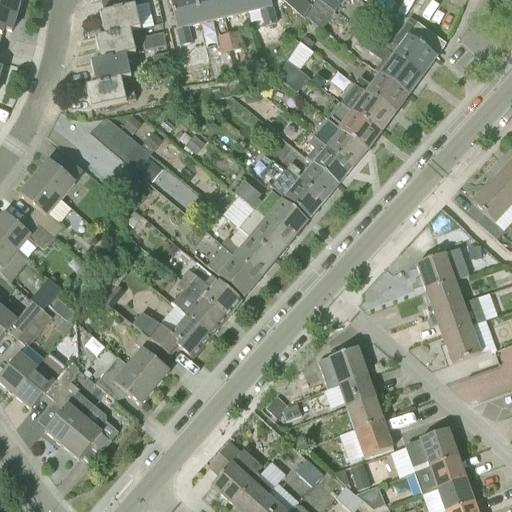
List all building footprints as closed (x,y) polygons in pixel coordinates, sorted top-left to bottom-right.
[(20,3),(12,1),(12,0),(0,0),(0,13),(16,18),(20,3)] [(100,17),(105,39),(132,33),(140,32),(135,9),(132,0),(112,0),(101,3),(104,16),(100,17)] [(201,26),(195,0),(172,0),(170,1),(181,48),(191,45),(188,29),(201,26)] [(195,0),(201,26),(225,20),(219,0),(195,0)] [(219,0),(225,20),(248,15),(244,0),(219,0)] [(244,0),(248,15),(260,12),(264,28),(276,26),(269,0),(244,0)] [(281,0),(302,18),(313,0),(281,0)] [(322,31),(335,15),(316,0),(305,20),(322,31)] [(0,36),(2,37),(3,31),(11,33),(16,18),(0,13),(0,36)] [(446,47),(410,21),(401,34),(436,60),(446,47)] [(132,33),(105,39),(95,41),(100,63),(126,58),(137,56),(132,33)] [(239,34),(228,36),(232,52),(243,50),(239,34)] [(392,45),(382,37),(377,44),(423,77),(429,70),(430,71),(434,64),(433,64),(436,60),(401,34),(392,45)] [(145,52),(166,47),(163,35),(142,40),(145,52)] [(232,52),(228,36),(218,38),(221,55),(232,52)] [(314,45),(304,38),(299,44),(310,51),(314,45)] [(423,77),(377,44),(369,54),(382,63),(376,71),(382,76),(410,96),(412,96),(416,90),(416,88),(423,77)] [(156,74),(172,70),(169,55),(153,58),(156,74)] [(126,58),(100,63),(91,66),(96,88),(121,83),(131,80),(126,58)] [(296,96),(309,81),(287,64),(277,81),(296,96)] [(174,85),(171,72),(158,75),(159,81),(167,86),(174,85)] [(410,96),(382,76),(370,92),(365,88),(367,85),(361,81),(356,87),(395,116),(402,107),(403,107),(407,102),(406,101),(410,96)] [(121,83),(96,88),(86,90),(92,113),(127,105),(121,83)] [(395,116),(356,87),(342,106),(381,135),(383,133),(385,133),(388,128),(388,126),(395,116)] [(260,103),(258,94),(243,97),(245,106),(260,103)] [(381,135),(342,106),(332,120),(343,129),(342,134),(367,155),(381,135)] [(99,145),(115,125),(105,117),(89,137),(99,145)] [(141,125),(132,118),(122,129),(132,137),(141,125)] [(124,133),(115,125),(99,145),(108,152),(124,133)] [(117,160),(134,141),(124,133),(108,152),(117,160)] [(367,155),(342,134),(331,148),(327,144),(330,141),(320,133),(314,141),(352,172),(367,155)] [(161,143),(152,135),(141,147),(151,155),(161,143)] [(190,140),(183,149),(194,157),(203,145),(193,137),(190,140)] [(126,168),(143,149),(134,141),(117,160),(126,168)] [(352,172),(314,141),(309,147),(313,150),(304,162),(313,169),(338,189),(352,172)] [(143,149),(126,168),(136,176),(152,157),(143,149)] [(272,162),(264,155),(260,160),(268,167),(272,162)] [(141,177),(151,185),(163,170),(153,162),(141,177)] [(48,163),(34,180),(61,203),(75,185),(82,176),(72,167),(64,176),(48,163)] [(338,189),(313,169),(302,182),(297,177),(299,174),(291,166),(285,172),(324,206),(338,189)] [(511,171),(508,168),(492,185),(511,203),(511,171)] [(324,206),(285,172),(271,189),(274,191),(310,222),(324,206)] [(125,189),(144,204),(152,195),(133,179),(125,189)] [(61,203),(34,180),(19,197),(36,211),(28,220),(54,241),(63,231),(48,218),(61,203)] [(511,207),(511,203),(492,185),(473,206),(485,218),(477,226),(496,243),(504,234),(495,226),(511,207)] [(144,204),(125,189),(117,198),(136,214),(144,204)] [(271,193),(255,212),(292,244),(308,224),(271,193)] [(292,244),(255,212),(239,230),(244,235),(251,241),(276,263),(292,244)] [(128,225),(136,232),(144,222),(135,215),(128,225)] [(54,241),(28,220),(20,229),(4,216),(0,220),(0,241),(17,255),(28,240),(42,252),(45,251),(54,241)] [(276,263),(251,241),(241,253),(227,240),(220,249),(222,250),(260,282),(276,263)] [(17,255),(0,241),(0,275),(10,284),(26,265),(16,256),(17,255)] [(260,282),(222,250),(207,269),(219,280),(244,301),(260,282)] [(417,268),(427,295),(455,285),(445,258),(417,268)] [(189,274),(180,283),(227,322),(235,312),(236,312),(239,309),(239,308),(242,304),(217,283),(211,278),(203,286),(189,274)] [(113,288),(118,282),(115,279),(110,285),(113,288)] [(227,322),(180,283),(177,287),(184,294),(172,307),(175,309),(211,341),(215,336),(216,336),(219,333),(218,332),(227,322)] [(455,285),(427,295),(435,318),(463,308),(455,285)] [(111,309),(120,297),(112,291),(103,303),(111,309)] [(60,318),(67,310),(58,302),(51,311),(60,318)] [(477,302),(463,308),(435,318),(443,340),(471,330),(485,325),(477,302)] [(0,309),(0,342),(7,334),(17,342),(41,312),(32,304),(17,323),(0,309)] [(211,341),(175,309),(148,340),(161,351),(170,359),(178,349),(193,362),(205,347),(206,348),(209,345),(208,344),(211,341)] [(51,320),(41,312),(17,342),(26,349),(34,339),(51,320)] [(471,330),(443,340),(453,367),(481,357),(471,330)] [(161,351),(148,340),(141,334),(133,344),(142,351),(128,369),(155,391),(169,374),(153,360),(161,351)] [(339,390),(368,379),(358,351),(318,366),(328,394),(339,390)] [(0,386),(14,398),(37,371),(19,357),(0,380),(0,386)] [(37,371),(14,398),(31,413),(45,396),(54,404),(70,384),(79,374),(70,366),(66,371),(49,357),(37,371)] [(155,391),(128,369),(117,360),(95,387),(116,404),(124,395),(140,409),(155,391)] [(368,379),(339,390),(347,412),(376,402),(368,379)] [(80,393),(70,384),(54,404),(63,412),(45,434),(62,449),(92,413),(93,411),(77,397),(80,393)] [(376,402),(347,412),(355,434),(383,424),(376,402)] [(276,420),(283,412),(273,403),(266,412),(276,420)] [(286,425),(300,419),(296,409),(282,414),(286,425)] [(92,413),(62,449),(79,463),(92,447),(102,455),(118,435),(108,426),(108,421),(96,411),(93,414),(92,413)] [(383,424),(355,434),(365,461),(393,451),(383,424)] [(428,465),(430,470),(458,460),(448,433),(404,449),(412,470),(428,465)] [(212,489),(234,509),(261,479),(257,475),(261,470),(244,454),(240,457),(229,447),(209,469),(220,479),(212,489)] [(458,460),(430,470),(413,476),(422,498),(438,492),(466,482),(458,460)] [(287,485),(301,499),(324,476),(311,463),(287,485)] [(366,478),(353,483),(357,494),(370,489),(366,478)] [(261,479),(234,509),(237,511),(261,511),(270,502),(266,499),(274,491),(261,479)] [(466,482),(438,492),(444,511),(453,511),(474,505),(466,482)] [(353,511),(355,511),(362,505),(354,498),(346,490),(337,498),(353,511)] [(354,498),(362,505),(371,511),(375,511),(385,508),(377,490),(354,498)] [(280,511),(270,502),(261,511),(280,511)]
